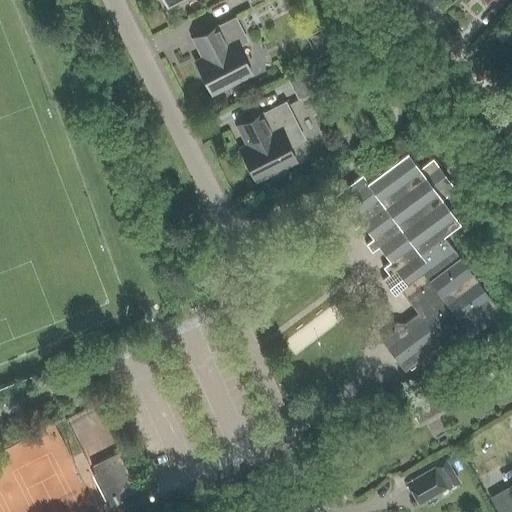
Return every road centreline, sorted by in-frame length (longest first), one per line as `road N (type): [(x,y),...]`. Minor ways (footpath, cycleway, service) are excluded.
road 1 (unclassified): [(289,511),(280,443),(232,306),(228,236)]
road 2 (residential): [(228,236),(111,0)]
road 3 (residential): [(511,129),(410,0)]
